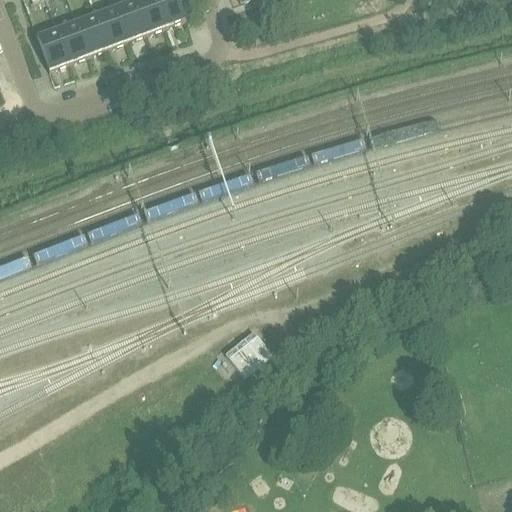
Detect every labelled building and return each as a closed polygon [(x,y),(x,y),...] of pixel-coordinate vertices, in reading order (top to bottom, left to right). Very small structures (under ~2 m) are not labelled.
[(152,0),(148,0),(133,6),(145,39),(165,32),(152,0)] [(175,0),(152,0),(165,32),(185,25),(175,0)] [(133,6),(114,13),(126,46),(145,39),(133,6)] [(114,13),(95,20),(107,54),(126,46),(114,13)] [(95,20),(76,27),(88,61),(107,54),(95,20)] [(76,27),(57,35),(69,68),(88,61),(76,27)] [(57,35),(37,42),(49,75),(69,68),(57,35)] [(225,359),(245,383),(273,361),(253,336),(225,359)]
